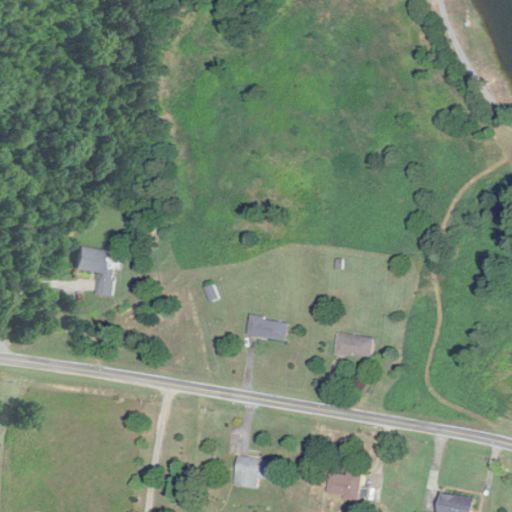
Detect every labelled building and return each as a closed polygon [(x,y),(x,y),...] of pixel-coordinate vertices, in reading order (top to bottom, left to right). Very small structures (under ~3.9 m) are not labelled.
[(99,296),(112,297),(117,253),(79,249),(77,270),(101,273),(99,296)] [(289,341),(291,321),(252,317),(250,336),(289,341)] [(374,358),(377,338),(339,333),(337,353),(374,358)] [(276,460),(239,456),(236,486),(259,488),(261,478),(274,480),(276,460)] [(363,498),(366,475),(331,470),(328,494),(363,498)] [(440,511),(472,511),(475,498),(444,492),(440,511)]
